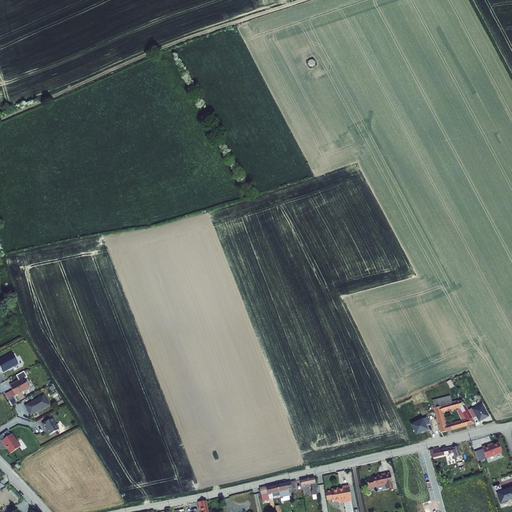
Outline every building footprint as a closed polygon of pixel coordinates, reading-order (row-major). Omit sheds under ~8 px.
[(308,61),(307,64),(308,65),(310,67),(313,67),(315,65),(315,63),(316,62),(313,59),(310,59),(309,60),(308,61)] [(18,363),(13,354),(6,357),(6,356),(0,359),(0,366),(3,372),(18,363)] [(27,377),(24,371),(16,376),(19,381),(16,383),(16,382),(10,385),(15,396),(30,388),(24,378),(27,377)] [(31,416),(50,405),(44,395),(25,406),(31,416)] [(449,395),(432,399),(433,406),(450,399),(449,395)] [(433,429),(438,428),(438,433),(474,423),(462,399),(457,401),(457,399),(451,402),(450,399),(433,406),(436,422),(431,423),(433,429)] [(476,416),(479,421),(489,417),(483,405),(470,411),(473,417),(476,416)] [(402,411),(412,433),(421,428),(419,424),(425,421),(420,409),(415,412),(413,406),(402,411)] [(60,430),(53,418),(43,424),(45,427),(46,427),(50,435),(60,430)] [(23,445),(14,433),(4,440),(8,445),(9,445),(11,447),(11,448),(14,452),(23,445)] [(502,452),(498,442),(489,445),(489,444),(482,447),(486,458),(502,452)] [(437,448),(430,449),(432,457),(452,452),(454,462),(452,462),(453,467),(455,466),(456,470),(463,469),(461,464),(460,456),(457,445),(437,450),(437,448)] [(390,487),(393,486),(390,471),(380,474),(380,475),(371,478),(371,479),(366,481),(367,487),(376,484),(376,486),(386,484),(386,486),(390,485),(390,487)] [(315,477),(301,479),(303,486),(313,484),(314,488),(311,488),(313,497),(319,496),(315,477)] [(293,481),(281,483),(283,495),(295,492),(294,488),(293,482),(293,481)] [(281,483),(262,487),(266,501),(272,500),(271,497),(275,496),(283,495),(281,483)] [(503,491),(500,484),(493,486),(495,491),(496,491),(501,504),(508,501),(508,500),(511,498),(511,486),(508,488),(503,491)] [(334,490),(327,491),(329,499),(335,498),(336,501),(343,500),(343,502),(348,501),(348,499),(354,498),(351,485),(344,486),(345,488),(341,489),(341,488),(334,489),(334,490)] [(354,498),(348,499),(348,501),(349,511),(351,511),(356,511),(354,498)]
